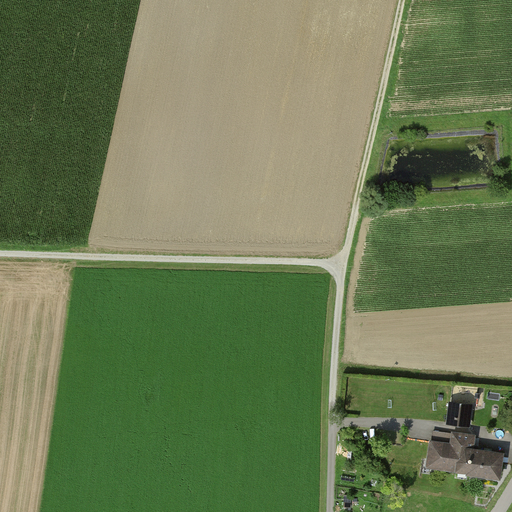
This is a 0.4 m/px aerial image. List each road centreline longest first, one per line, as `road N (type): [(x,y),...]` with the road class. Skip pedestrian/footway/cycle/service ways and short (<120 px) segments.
road 1 (track): [(331,511),(343,262),(402,0)]
road 2 (track): [(343,262),(313,253),(0,249)]
